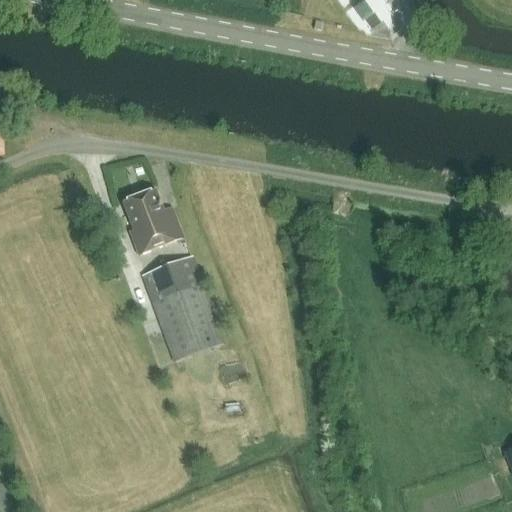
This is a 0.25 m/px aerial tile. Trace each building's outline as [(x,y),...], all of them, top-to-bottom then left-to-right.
[(373,15),(365,3),(354,10),(363,22),(373,15)] [(322,33),(324,26),(316,24),(315,31),(322,33)] [(0,159),(10,159),(7,112),(0,112),(0,159)] [(156,191),(123,204),(134,231),(130,233),(139,256),(184,239),(172,209),(164,212),(156,191)] [(224,345),(197,273),(191,258),(142,277),(148,292),(175,363),(224,345)] [(223,365),(229,384),(249,378),(244,360),(223,365)]
